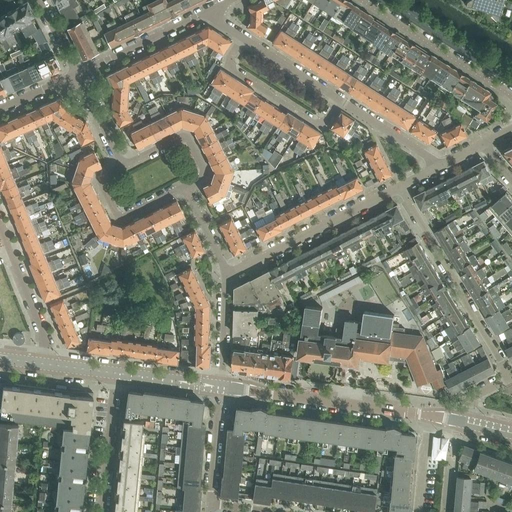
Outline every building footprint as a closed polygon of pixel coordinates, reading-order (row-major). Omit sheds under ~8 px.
[(53,0),(68,29),(81,22),(72,8),(69,3),(67,0),(53,0)] [(161,0),(163,4),(158,7),(165,20),(174,16),(166,0),(161,0)] [(171,0),(166,0),(174,16),(183,12),(177,0),(172,0),(171,0)] [(177,0),(183,12),(192,7),(188,0),(177,0)] [(260,0),(247,7),(250,12),(250,17),(260,17),(261,13),(268,9),(263,0),(260,0)] [(314,0),(313,3),(322,9),(328,0),(314,0)] [(328,0),(322,9),(332,15),(341,0),(328,0)] [(345,0),(341,0),(332,15),(342,22),(353,5),(345,0)] [(470,0),(470,4),(499,13),(502,0),(470,0)] [(25,2),(16,8),(31,33),(38,46),(47,41),(40,27),(37,29),(32,21),(31,21),(29,18),(34,15),(28,3),(25,2)] [(151,3),(146,5),(156,25),(165,20),(158,7),(154,9),(151,3)] [(145,13),(140,16),(147,29),(156,25),(146,5),(142,7),(145,13)] [(353,5),(342,22),(352,28),(363,11),(353,5)] [(21,27),(20,28),(26,36),(31,33),(16,8),(6,14),(14,28),(19,25),(21,27)] [(363,11),(352,28),(361,34),(362,34),(372,18),(371,17),(363,11)] [(133,12),(128,14),(131,20),(138,34),(147,29),(140,16),(136,18),(133,12)] [(307,12),(303,18),(307,21),(311,15),(307,12)] [(9,31),(14,28),(6,14),(0,17),(0,27),(11,45),(17,42),(11,33),(9,31)] [(124,16),(127,22),(122,25),(129,38),(138,34),(131,20),(128,14),(124,16)] [(281,15),(277,22),(281,24),(286,17),(281,15)] [(267,27),(260,22),(260,17),(250,17),(250,22),(246,27),(261,36),(267,27)] [(361,34),(360,35),(371,42),(382,23),(377,20),(375,21),(372,18),(362,34),(361,34)] [(324,19),(318,28),(322,31),(325,27),(328,21),(324,19)] [(129,38),(122,25),(118,27),(115,20),(110,22),(120,42),(129,38)] [(81,22),(68,29),(73,39),(87,32),(82,21),(81,22)] [(106,24),(109,31),(104,33),(105,35),(108,42),(111,47),(120,42),(110,22),(106,24)] [(280,30),(272,43),(280,48),(295,25),(292,22),(289,27),(288,27),(285,33),(280,30)] [(382,23),(371,42),(380,48),(391,31),(388,29),(387,27),(382,23)] [(299,27),(295,25),(280,48),(289,54),(297,40),(293,38),(296,32),(299,27)] [(0,38),(1,40),(0,40),(5,49),(11,45),(0,27),(0,38)] [(206,27),(200,30),(207,44),(214,49),(223,35),(210,27),(206,27)] [(325,27),(322,31),(330,35),(332,32),(325,27)] [(200,30),(190,35),(197,49),(200,55),(204,53),(201,47),(207,44),(200,30)] [(391,31),(380,48),(390,54),(402,36),(397,32),(395,33),(391,31)] [(87,32),(73,39),(78,49),(93,42),(87,32)] [(297,40),(289,54),(297,59),(312,35),(309,33),(305,38),(302,43),(297,40)] [(335,34),(332,37),(342,43),(344,40),(335,34)] [(190,35),(181,39),(194,65),(197,63),(195,57),(192,52),(197,49),(190,35)] [(232,41),(223,35),(214,49),(211,54),(214,57),(218,51),(223,55),(232,41)] [(313,43),(316,38),(312,35),(297,59),(300,61),(300,62),(305,65),(314,51),(309,48),(313,43)] [(402,36),(390,54),(400,60),(411,43),(407,41),(407,39),(402,36)] [(342,43),(346,46),(350,40),(346,37),(344,40),(342,43)] [(181,39),(172,43),(179,58),(184,56),(187,61),(190,67),(194,65),(181,39)] [(38,46),(44,57),(52,73),(59,70),(60,67),(47,41),(38,46)] [(93,42),(78,49),(82,57),(85,58),(98,52),(93,42)] [(177,66),(174,60),(179,58),(172,43),(163,48),(176,73),(179,72),(177,66)] [(411,43),(400,60),(410,67),(421,48),(416,45),(414,46),(411,43)] [(319,54),(314,51),(305,65),(314,70),(329,46),(325,44),(322,49),(319,54)] [(333,49),(329,46),(314,70),(322,76),(331,62),(326,59),(330,54),(333,49)] [(163,48),(154,52),(161,67),(166,65),(169,70),(172,76),(176,73),(163,48)] [(421,48),(410,67),(419,73),(420,71),(430,56),(427,54),(426,52),(421,48)] [(156,69),(161,67),(154,52),(145,57),(158,82),(162,80),(159,75),(156,69)] [(368,52),(364,58),(371,62),(374,58),(375,57),(368,52)] [(331,62),(322,76),(331,81),(346,57),(342,55),(339,60),(335,65),(331,62)] [(430,56),(420,71),(430,78),(441,61),(432,55),(430,56)] [(40,58),(41,61),(36,63),(43,77),(52,73),(44,57),(40,58)] [(145,57),(136,61),(143,76),(148,73),(151,79),(154,84),(158,82),(145,57)] [(346,64),(350,59),(346,57),(331,81),(339,86),(348,73),(343,70),(346,64)] [(22,69),(18,71),(24,85),(33,81),(25,65),(24,62),(22,58),(18,60),(22,69)] [(24,62),(25,65),(33,81),(43,77),(36,63),(32,65),(29,59),(24,62)] [(136,61),(127,65),(134,80),(137,86),(145,102),(149,100),(141,84),(139,78),(143,76),(136,61)] [(441,61),(430,78),(440,84),(451,67),(441,61)] [(0,72),(3,78),(0,78),(0,80),(6,94),(15,90),(7,73),(6,71),(2,63),(0,64),(0,72)] [(127,65),(116,70),(124,85),(129,85),(129,83),(134,80),(127,65)] [(212,65),(207,72),(212,76),(217,68),(212,65)] [(348,73),(339,86),(347,92),(363,68),(359,65),(356,71),(356,70),(352,76),(348,73)] [(6,71),(7,73),(15,90),(24,85),(18,71),(17,71),(15,67),(6,71)] [(451,67),(440,84),(450,90),(460,73),(451,67)] [(212,92),(208,97),(212,99),(228,74),(220,68),(210,83),(215,86),(211,92),(212,92)] [(363,75),(366,70),(363,68),(347,92),(356,97),(365,84),(360,81),(363,75)] [(124,85),(116,70),(106,76),(110,84),(112,83),(113,86),(119,86),(119,89),(129,89),(129,85),(124,85)] [(460,73),(450,90),(459,97),(470,80),(460,73)] [(237,79),(228,74),(212,99),(216,101),(219,96),(219,97),(223,91),(227,94),(237,79)] [(369,87),(365,84),(356,97),(364,103),(380,79),(376,76),(373,81),(369,87)] [(232,97),(228,102),(229,103),(225,108),(229,110),(245,84),(237,79),(227,94),(232,97)] [(383,81),(380,79),(364,103),(373,108),(381,94),(377,91),(380,86),(383,81)] [(470,80),(459,97),(469,103),(480,86),(470,80)] [(245,84),(229,110),(233,112),(236,107),(239,102),(244,105),(252,92),(254,90),(245,84)] [(119,99),(119,101),(127,101),(129,89),(119,89),(119,86),(113,86),(112,99),(119,99)] [(480,86),(469,103),(479,109),(486,97),(487,97),(489,93),(489,92),(480,86)] [(386,97),(381,94),(373,108),(378,111),(381,113),(396,89),(393,87),(390,92),(389,92),(386,97)] [(396,89),(381,113),(390,118),(398,105),(394,102),(397,97),(400,92),(396,89)] [(249,108),(245,113),(242,118),(246,121),(260,98),(252,92),(244,105),(249,108)] [(61,97),(50,102),(58,117),(55,121),(59,124),(64,116),(62,114),(65,109),(64,106),(66,106),(61,97)] [(445,97),(440,106),(441,107),(443,109),(449,99),(445,97)] [(495,103),(487,97),(486,97),(479,109),(476,114),(486,120),(486,119),(488,119),(491,115),(491,113),(490,113),(496,105),(495,103)] [(260,98),(246,121),(249,123),(253,118),(256,113),(261,116),(269,103),(260,98)] [(398,105),(390,118),(398,124),(413,100),(410,98),(406,103),(403,108),(398,105)] [(119,99),(112,99),(111,108),(110,109),(114,116),(127,110),(127,101),(119,101),(119,99)] [(410,113),(414,108),(417,103),(413,100),(398,124),(407,129),(415,116),(410,113)] [(58,117),(50,102),(39,107),(46,122),(52,119),(55,121),(58,117)] [(262,124),(259,129),(263,131),(277,108),(269,103),(261,116),(266,119),(262,124)] [(155,106),(152,108),(165,135),(174,131),(166,115),(161,117),(158,111),(158,112),(155,106)] [(212,106),(206,114),(209,116),(215,108),(212,106)] [(39,107),(31,111),(37,126),(42,124),(44,127),(48,126),(46,122),(39,107)] [(454,107),(451,113),(460,119),(463,113),(454,107)] [(153,121),(148,124),(156,140),(165,135),(152,108),(148,110),(151,115),(150,115),(153,121)] [(181,117),(178,119),(182,127),(187,129),(193,112),(180,108),(177,109),(181,117)] [(286,114),(277,108),(263,131),(266,134),(269,129),(270,129),(273,123),(278,126),(286,114)] [(72,123),(76,116),(65,109),(62,114),(64,116),(59,124),(69,131),(74,124),(72,123)] [(177,109),(166,115),(174,131),(182,127),(178,119),(181,117),(177,109)] [(127,110),(114,116),(119,127),(132,120),(127,110)] [(32,128),(37,126),(31,111),(21,115),(30,134),(34,132),(32,128)] [(279,135),(276,140),(279,142),(296,117),(287,111),(286,114),(278,126),(282,129),(279,135)] [(351,124),(354,120),(341,111),(335,120),(359,135),(361,131),(356,128),(351,124)] [(201,126),(199,123),(207,119),(205,116),(193,112),(187,129),(193,130),(201,126)] [(463,113),(460,119),(462,120),(469,124),(473,119),(463,113)] [(21,115),(12,119),(19,134),(24,132),(25,135),(30,134),(21,115)] [(84,121),(76,116),(72,123),(74,124),(69,131),(76,135),(89,128),(85,121),(84,121)] [(296,117),(279,142),(283,145),(286,140),(290,134),(295,137),(304,122),(296,117)] [(12,119),(3,123),(11,142),(15,140),(14,136),(19,134),(12,119)] [(207,119),(199,123),(201,126),(193,130),(197,138),(213,130),(207,119)] [(409,131),(419,137),(426,125),(417,119),(409,131)] [(141,120),(136,122),(147,144),(156,140),(148,124),(143,126),(141,120)] [(335,120),(330,128),(343,137),(346,132),(351,136),(352,135),(357,139),(359,135),(335,120)] [(462,120),(460,123),(465,131),(469,124),(462,120)] [(136,122),(132,124),(135,130),(130,133),(138,149),(147,144),(136,122)] [(296,146),(293,151),(296,153),(313,128),(304,122),(295,137),(299,140),(296,146)] [(3,123),(0,124),(0,141),(0,142),(5,140),(7,144),(11,142),(3,123)] [(460,123),(450,129),(456,141),(467,136),(460,123)] [(436,132),(426,125),(419,137),(429,144),(436,132)] [(89,128),(76,135),(81,145),(94,139),(89,128)] [(321,133),(313,128),(296,153),(300,155),(303,150),(307,145),(312,148),(321,133)] [(450,129),(440,134),(446,147),(456,141),(450,129)] [(215,135),(213,130),(197,138),(201,147),(217,139),(223,136),(228,133),(226,130),(221,132),(215,135)] [(34,134),(30,136),(33,141),(35,146),(39,145),(37,140),(34,134)] [(62,134),(58,137),(61,144),(66,141),(62,134)] [(220,144),(217,139),(201,147),(206,156),(233,142),(231,139),(225,141),(220,144)] [(233,142),(206,156),(210,165),(226,157),(224,152),(229,149),(234,146),(233,142)] [(363,150),(368,160),(381,154),(376,144),(363,150)] [(60,146),(54,149),(57,157),(65,154),(60,146)] [(511,146),(503,151),(503,152),(511,162),(511,146)] [(80,148),(68,154),(71,159),(83,154),(80,148)] [(94,151),(83,156),(88,166),(91,165),(94,171),(102,167),(94,151)] [(8,154),(0,157),(0,167),(8,165),(6,160),(9,158),(8,154)] [(381,154),(368,160),(374,171),(386,164),(381,154)] [(79,158),(75,170),(92,176),(94,171),(91,165),(88,166),(83,156),(79,158)] [(226,157),(210,165),(214,172),(222,168),(224,170),(231,167),(226,157)] [(474,166),(481,179),(486,176),(489,182),(496,178),(491,174),(484,161),(474,166)] [(386,164),(374,171),(379,181),(392,175),(386,164)] [(10,170),(8,165),(0,167),(0,178),(15,173),(14,168),(10,170)] [(476,181),(481,179),(474,166),(465,171),(474,189),(479,187),(476,181)] [(214,172),(212,178),(230,183),(233,171),(231,167),(224,170),(222,168),(214,172)] [(75,170),(70,182),(72,186),(82,182),(83,185),(90,182),(92,176),(75,170)] [(465,171),(455,176),(461,189),(466,186),(469,192),(474,189),(465,171)] [(17,177),(15,173),(0,178),(0,189),(1,189),(15,183),(13,178),(17,177)] [(357,176),(347,181),(353,194),(364,189),(357,176)] [(459,197),(457,191),(461,189),(455,176),(445,181),(452,194),(452,195),(454,199),(459,197)] [(212,178),(210,183),(214,190),(218,188),(222,197),(227,195),(230,183),(212,178)] [(347,181),(337,186),(342,198),(343,199),(353,194),(347,181)] [(445,181),(435,186),(442,199),(445,204),(449,202),(446,196),(452,194),(445,181)] [(65,182),(51,188),(53,193),(67,187),(65,182)] [(82,182),(72,186),(78,198),(94,190),(90,182),(83,185),(82,182)] [(17,189),(15,183),(1,189),(5,198),(23,191),(21,187),(17,189)] [(210,183),(202,187),(210,203),(222,197),(218,188),(214,190),(210,183)] [(234,185),(232,191),(241,194),(239,201),(244,203),(249,191),(234,185)] [(336,185),(326,190),(332,203),(342,198),(337,186),(336,185)] [(435,186),(425,191),(432,204),(437,201),(440,207),(445,204),(442,199),(435,186)] [(94,190),(78,198),(80,201),(76,203),(78,207),(82,206),(98,198),(94,190)] [(326,190),(316,195),(322,208),(332,203),(326,190)] [(23,191),(5,198),(9,207),(23,202),(21,197),(24,195),(23,191)] [(425,191),(415,196),(422,209),(428,219),(432,217),(427,206),(432,204),(425,191)] [(511,196),(507,192),(489,208),(496,216),(511,202),(511,196)] [(316,195),(305,200),(312,213),(322,208),(316,195)] [(230,197),(226,199),(231,209),(236,207),(233,201),(232,201),(230,197)] [(84,210),(81,212),(83,217),(103,207),(98,198),(82,206),(84,210)] [(226,199),(222,201),(227,211),(231,209),(226,199)] [(182,224),(179,219),(184,216),(176,200),(167,205),(180,232),(184,230),(181,225),(182,224)] [(305,200),(295,206),(302,218),(312,213),(305,200)] [(25,207),(23,202),(9,207),(12,217),(30,210),(29,205),(25,207)] [(511,202),(496,216),(503,224),(511,216),(511,202)] [(167,205),(157,209),(165,225),(171,223),(174,229),(174,228),(176,234),(180,232),(167,205)] [(387,210),(394,223),(397,221),(404,232),(410,228),(404,218),(398,205),(387,210)] [(295,206),(285,211),(291,224),(302,218),(295,206)] [(103,207),(83,217),(85,221),(89,219),(91,224),(107,216),(103,207)] [(157,209),(148,214),(162,241),(165,239),(163,234),(160,228),(165,225),(157,209)] [(30,210),(12,217),(16,226),(30,220),(28,215),(32,214),(30,210)] [(387,210),(378,215),(387,234),(392,232),(389,226),(394,223),(387,210)] [(285,211),(275,216),(276,218),(282,229),(291,224),(285,211)] [(484,211),(480,215),(484,220),(488,217),(484,211)] [(148,214),(139,219),(147,235),(152,232),(155,238),(158,243),(162,241),(148,214)] [(368,220),(375,233),(380,231),(382,236),(387,234),(378,215),(368,220)] [(104,227),(111,224),(107,216),(91,224),(96,234),(106,230),(104,227)] [(511,216),(503,224),(510,232),(511,230),(511,216)] [(231,218),(218,224),(223,235),(236,228),(231,218)] [(276,218),(266,223),(272,236),(282,230),(282,229),(276,218)] [(144,243),(141,237),(147,235),(139,219),(129,224),(137,240),(140,245),(143,250),(147,249),(144,243)] [(30,220),(16,226),(20,235),(38,228),(36,224),(32,226),(30,220)] [(368,220),(358,225),(365,238),(370,236),(373,241),(378,239),(375,233),(368,220)] [(441,220),(433,225),(435,229),(443,224),(441,220)] [(448,224),(436,232),(442,241),(454,234),(451,229),(456,225),(454,221),(448,224)] [(266,223),(255,228),(262,241),(272,236),(266,223)] [(104,227),(106,230),(96,234),(98,238),(111,242),(116,225),(111,224),(104,227)] [(122,227),(125,233),(122,234),(128,244),(137,240),(129,224),(122,227)] [(494,224),(489,228),(493,233),(497,229),(494,224)] [(116,225),(111,242),(123,246),(128,244),(122,234),(125,233),(122,227),(116,225)] [(358,225),(348,230),(358,249),(362,247),(359,241),(365,238),(358,225)] [(38,228),(20,235),(24,245),(38,239),(36,234),(39,232),(38,228)] [(223,235),(229,245),(241,238),(236,228),(223,235)] [(497,229),(493,233),(496,237),(501,234),(497,229)] [(182,237),(187,247),(200,241),(194,230),(182,237)] [(348,230),(338,235),(345,248),(350,246),(353,251),(358,249),(348,230)] [(454,234),(442,241),(447,251),(460,243),(465,240),(462,235),(457,238),(454,234)] [(338,235),(329,240),(338,259),(343,257),(340,251),(345,248),(338,235)] [(416,237),(410,241),(406,245),(408,248),(419,242),(416,237)] [(92,238),(84,245),(87,248),(91,245),(95,241),(92,238)] [(241,238),(229,245),(234,255),(246,249),(241,238)] [(38,239),(24,245),(27,254),(45,247),(44,243),(40,244),(38,239)] [(329,240),(319,245),(326,258),(331,256),(334,261),(338,259),(329,240)] [(460,243),(447,251),(453,260),(465,252),(463,248),(468,245),(465,240),(460,243)] [(200,241),(187,247),(192,258),(205,251),(200,241)] [(419,242),(408,248),(401,253),(404,258),(409,254),(412,259),(424,251),(419,242)] [(506,242),(502,245),(506,250),(510,247),(506,242)] [(323,267),(320,261),(326,258),(319,245),(309,250),(319,269),(323,267)] [(43,252),(47,251),(45,247),(27,254),(31,263),(45,258),(43,252)] [(309,250),(299,255),(306,268),(311,266),(314,272),(319,269),(309,250)] [(415,264),(410,267),(412,272),(430,261),(424,251),(412,259),(415,264)] [(465,252),(453,260),(459,269),(477,259),(474,254),(468,257),(465,252)] [(84,254),(78,256),(81,265),(88,262),(84,254)] [(299,255),(290,260),(299,279),(304,277),(301,271),(306,268),(299,255)] [(47,263),(45,258),(31,263),(28,264),(32,274),(53,265),(51,261),(47,263)] [(477,259),(459,269),(464,279),(477,271),(474,267),(480,263),(477,259)] [(290,260),(280,265),(286,278),(291,276),(294,282),(299,279),(290,260)] [(430,261),(412,272),(415,276),(421,273),(423,278),(436,270),(430,261)] [(104,264),(101,275),(111,270),(104,264)] [(51,271),(54,269),(53,265),(32,274),(36,283),(53,276),(51,271)] [(280,265),(270,271),(279,289),(284,287),(281,281),(286,278),(280,265)] [(190,267),(178,274),(184,285),(196,279),(190,267)] [(482,281),(488,277),(485,272),(482,268),(477,271),(464,279),(470,288),(482,281)] [(427,283),(421,286),(424,291),(441,280),(436,270),(423,278),(427,283)] [(281,294),(279,289),(270,271),(260,275),(272,299),(281,294)] [(362,274),(319,296),(322,301),(365,279),(362,274)] [(260,275),(251,280),(263,303),(272,299),(260,275)] [(53,276),(36,283),(40,292),(60,284),(59,280),(55,281),(53,276)] [(482,281),(470,288),(476,298),(488,290),(485,286),(491,282),(488,277),(482,281)] [(202,290),(196,279),(184,285),(189,296),(202,290)] [(236,290),(235,301),(235,309),(259,310),(266,310),(263,303),(251,280),(238,287),(236,290)] [(441,280),(424,291),(426,295),(432,292),(435,297),(447,289),(441,280)] [(62,288),(60,284),(40,292),(44,302),(47,300),(60,295),(58,290),(62,288)] [(488,290),(476,298),(481,307),(494,299),(491,295),(496,291),(494,287),(488,290)] [(447,289),(435,297),(438,302),(432,305),(435,309),(453,298),(447,289)] [(209,304),(202,290),(189,296),(195,307),(209,304)] [(453,298),(435,309),(438,314),(443,311),(446,316),(459,308),(453,298)] [(49,305),(54,315),(67,310),(63,299),(49,305)] [(494,299),(481,307),(487,317),(499,310),(505,306),(503,301),(497,305),(494,299)] [(195,307),(195,320),(209,320),(209,304),(195,307)] [(317,334),(318,328),(315,328),(316,324),(321,324),(323,308),(306,306),(304,322),(300,355),(350,362),(358,363),(359,355),(388,359),(393,327),(393,323),(394,319),(395,315),(394,315),(390,315),(390,314),(389,314),(385,314),(384,314),(380,313),(379,313),(375,313),(375,312),(374,312),(370,312),(366,311),(365,311),(364,315),(364,319),(363,323),(358,322),(358,321),(347,320),(344,338),(317,334)] [(446,316),(441,319),(444,323),(449,320),(452,325),(464,317),(459,308),(446,316)] [(235,309),(234,334),(249,334),(258,335),(259,310),(235,309)] [(487,317),(492,325),(511,313),(509,309),(501,314),(499,310),(487,317)] [(67,310),(54,315),(58,326),(71,321),(67,310)] [(511,312),(511,313),(492,325),(497,333),(509,326),(506,322),(511,317),(511,312)] [(464,317),(452,325),(458,335),(459,334),(470,327),(464,317)] [(195,320),(194,332),(208,332),(209,320),(195,320)] [(71,321),(58,326),(62,337),(76,331),(71,321)] [(405,329),(393,327),(388,359),(407,361),(409,361),(418,384),(418,385),(432,379),(433,379),(435,383),(435,384),(436,384),(436,383),(439,382),(441,386),(442,386),(448,383),(447,380),(441,369),(436,370),(429,350),(429,347),(427,344),(423,344),(424,339),(422,336),(405,333),(405,329)] [(459,334),(461,338),(453,343),(455,347),(475,335),(470,327),(459,334)] [(76,331),(62,337),(67,347),(80,342),(76,331)] [(281,355),(279,377),(291,379),(298,332),(292,331),(291,334),(285,333),(284,336),(281,355)] [(194,332),(194,344),(196,344),(208,344),(208,332),(194,332)] [(13,337),(13,338),(14,338),(14,341),(15,342),(17,343),(19,344),(22,343),(23,341),(24,339),(25,339),(25,338),(24,337),(24,336),(24,335),(23,335),(23,334),(22,334),(21,333),(20,333),(19,333),(18,333),(17,333),(16,333),(15,334),(14,334),(14,335),(13,336),(13,337)] [(234,334),(234,348),(244,350),(244,344),(248,345),(249,334),(234,334)] [(270,353),(267,375),(279,377),(281,355),(284,336),(273,334),(270,354),(270,353)] [(475,335),(455,347),(458,351),(466,346),(469,350),(480,343),(475,335)] [(429,339),(427,340),(433,350),(440,346),(434,336),(429,339)] [(86,352),(98,353),(100,339),(88,338),(86,352)] [(100,339),(98,353),(109,355),(110,353),(111,341),(100,339)] [(110,353),(121,355),(123,340),(111,339),(111,341),(110,353)] [(134,342),(123,340),(121,355),(132,356),(134,342)] [(132,356),(143,358),(146,344),(134,342),(132,356)] [(146,344),(143,358),(154,359),(157,347),(157,345),(146,344)] [(196,344),(195,356),(210,356),(210,344),(208,344),(196,344)] [(440,346),(433,350),(437,359),(445,355),(440,346)] [(154,361),(166,363),(168,349),(157,347),(154,359),(154,361)] [(234,348),(233,370),(235,371),(245,372),(246,366),(244,366),(244,362),(245,362),(245,358),(246,350),(244,350),(234,348)] [(168,349),(166,363),(177,365),(179,350),(168,349)] [(246,366),(245,372),(255,373),(258,352),(246,350),(245,358),(245,362),(244,362),(244,366),(246,366)] [(258,352),(255,373),(267,375),(270,353),(258,352)] [(195,356),(195,367),(196,367),(209,368),(210,356),(195,356)] [(489,359),(480,363),(487,375),(495,370),(489,359)] [(480,363),(472,367),(478,379),(487,375),(480,363)] [(472,367),(463,372),(470,384),(478,379),(472,367)] [(463,372),(455,376),(461,388),(470,384),(463,372)] [(455,376),(447,380),(448,383),(453,392),(461,388),(455,376)] [(21,385),(3,382),(0,382),(0,385),(0,402),(1,403),(0,408),(1,408),(1,407),(12,409),(13,409),(12,411),(0,409),(0,419),(63,428),(90,430),(93,392),(69,391),(34,386),(21,385)] [(141,411),(143,394),(128,392),(127,401),(125,414),(125,419),(139,421),(139,420),(140,420),(140,416),(141,411)] [(151,415),(150,420),(155,420),(156,413),(158,394),(143,392),(143,394),(141,411),(153,412),(151,415)] [(165,422),(165,425),(169,425),(173,396),(158,394),(156,413),(168,414),(166,417),(165,422)] [(188,400),(188,398),(173,396),(169,425),(174,426),(174,423),(175,419),(174,415),(185,417),(188,400)] [(185,417),(185,423),(200,424),(203,402),(188,400),(185,417)] [(258,430),(258,435),(263,435),(266,412),(266,411),(259,407),(251,409),(251,410),(249,426),(261,428),(258,430)] [(236,408),(233,431),(244,432),(248,432),(249,426),(251,410),(236,408)] [(263,435),(262,438),(267,439),(267,434),(266,431),(278,433),(280,414),(266,412),(263,435)] [(295,416),(280,414),(278,433),(290,434),(288,437),(287,441),(292,442),(295,416)] [(295,416),(292,442),(296,443),(297,438),(296,435),(308,437),(310,419),(295,416)] [(143,421),(139,421),(125,419),(123,419),(113,511),(133,511),(135,499),(141,500),(141,496),(135,495),(137,478),(143,478),(143,474),(138,474),(139,456),(145,457),(145,453),(140,452),(143,421)] [(317,441),(317,445),(322,446),(325,421),(310,419),(308,437),(320,438),(317,441)] [(338,441),(340,423),(325,421),(322,446),(326,447),(327,442),(325,439),(338,441)] [(0,422),(0,462),(14,463),(18,424),(10,424),(7,423),(7,424),(0,422)] [(205,425),(200,424),(185,423),(183,423),(182,431),(204,433),(205,425)] [(347,445),(347,449),(351,450),(355,425),(340,423),(338,441),(350,442),(347,445)] [(355,425),(351,450),(356,451),(357,446),(355,443),(367,445),(370,427),(355,425)] [(385,445),(397,446),(398,446),(400,433),(400,430),(393,426),(385,427),(384,429),(381,452),(386,452),(387,448),(385,445)] [(377,449),(376,454),(381,454),(381,452),(384,429),(370,427),(367,445),(379,446),(377,449)] [(89,445),(88,445),(90,430),(63,428),(61,443),(64,443),(64,448),(61,448),(60,461),(86,463),(88,452),(89,452),(90,444),(89,444),(89,445)] [(227,430),(226,438),(243,440),(244,432),(233,431),(227,430)] [(182,431),(182,439),(203,441),(204,433),(182,431)] [(400,433),(398,446),(397,446),(396,456),(412,457),(414,443),(417,443),(417,435),(415,432),(408,431),(408,434),(400,433)] [(226,438),(226,446),(242,448),(243,445),(243,440),(226,438)] [(433,447),(432,458),(438,459),(445,460),(446,439),(434,438),(433,447)] [(182,439),(181,447),(203,449),(203,441),(182,439)] [(226,446),(225,454),(242,456),(242,451),(242,448),(226,446)] [(463,446),(458,459),(464,461),(466,462),(471,449),(463,446)] [(181,447),(180,455),(202,457),(203,449),(181,447)] [(479,451),(471,449),(466,462),(469,463),(474,465),(479,451)] [(486,473),(485,475),(487,475),(493,457),(479,451),(474,465),(473,468),(486,473)] [(225,454),(224,462),(241,464),(241,461),(242,456),(225,454)] [(180,455),(179,463),(201,465),(202,457),(180,455)] [(386,467),(386,471),(411,474),(413,457),(412,457),(396,456),(394,457),(393,470),(390,467),(386,467)] [(489,474),(501,478),(508,462),(493,457),(487,475),(488,476),(489,474)] [(320,459),(319,464),(334,466),(335,460),(320,458),(320,459)] [(86,475),(85,475),(86,463),(60,461),(58,473),(61,474),(61,479),(58,479),(57,491),(83,494),(85,482),(85,483),(86,483),(87,475),(86,475)] [(0,462),(0,502),(11,503),(14,463),(0,462)] [(224,462),(224,470),(240,472),(241,467),(241,464),(224,462)] [(511,482),(511,463),(508,462),(501,478),(511,482)] [(179,463),(179,471),(200,473),(201,465),(179,463)] [(224,470),(223,478),(239,480),(240,480),(240,477),(240,472),(224,470)] [(179,471),(178,479),(200,481),(200,473),(179,471)] [(393,475),(392,487),(410,489),(411,474),(386,471),(385,476),(390,476),(393,475)] [(270,495),(278,496),(281,474),(273,473),(272,481),(270,495)] [(281,474),(278,496),(286,498),(289,476),(281,474)] [(289,476),(286,498),(294,499),(297,477),(289,476)] [(297,477),(294,499),(302,500),(305,478),(297,477)] [(457,477),(456,486),(470,488),(483,489),(483,482),(479,482),(479,484),(470,483),(470,478),(457,477)] [(222,478),(221,486),(238,488),(238,483),(239,480),(223,478),(222,478)] [(313,479),(305,478),(302,500),(310,501),(313,479)] [(178,479),(177,487),(184,488),(199,489),(200,481),(178,479)] [(253,501),(261,502),(264,480),(256,479),(253,501)] [(321,481),(313,479),(310,501),(318,502),(321,481)] [(264,480),(261,502),(269,503),(270,495),(272,481),(264,480)] [(329,482),(321,481),(318,502),(325,504),(329,482)] [(329,482),(325,504),(333,505),(337,483),(329,482)] [(337,483),(333,505),(341,506),(345,484),(337,483)] [(345,484),(341,506),(349,507),(352,485),(345,484)] [(360,487),(352,485),(349,507),(357,508),(360,487)] [(250,495),(237,493),(238,488),(221,486),(220,495),(237,497),(250,499),(250,495)] [(456,486),(455,496),(469,497),(469,492),(478,493),(478,495),(482,495),(483,489),(470,488),(456,486)] [(360,487),(357,508),(365,510),(368,488),(360,487)] [(383,497),(383,500),(408,503),(409,503),(410,489),(392,487),(391,499),(388,497),(383,497)] [(184,488),(183,500),(200,501),(201,490),(200,490),(199,490),(199,489),(184,488)] [(376,489),(368,488),(365,510),(373,511),(376,489)] [(83,511),(84,505),(83,505),(82,505),(83,494),(57,491),(55,504),(58,504),(58,509),(55,509),(54,511),(83,511)] [(455,496),(454,505),(468,506),(477,507),(485,508),(486,501),(478,501),(478,503),(468,502),(469,497),(455,496)] [(198,511),(200,501),(183,500),(182,511),(191,511),(198,511)] [(389,505),(388,511),(407,511),(408,503),(383,500),(383,501),(382,501),(382,506),(386,506),(389,505)] [(0,502),(0,511),(9,511),(11,503),(0,502)]
